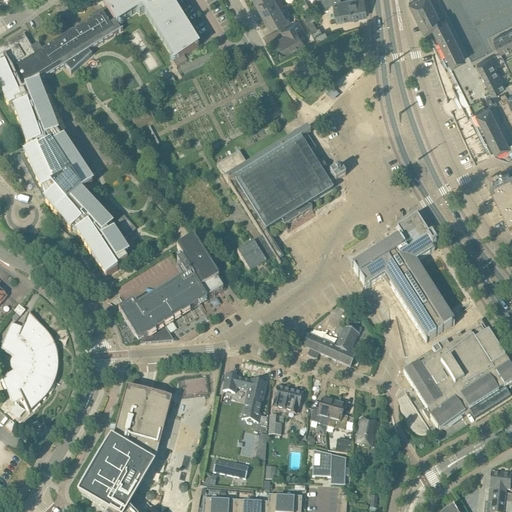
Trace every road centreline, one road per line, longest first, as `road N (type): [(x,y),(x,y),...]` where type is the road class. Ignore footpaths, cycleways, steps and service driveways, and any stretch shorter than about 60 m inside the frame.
road 1 (primary): [(376,0),(398,143),(427,201),(511,316)]
road 2 (primary): [(511,293),(442,193),(415,136),(385,0)]
road 3 (residential): [(402,0),(448,156),(494,240),(511,250)]
road 4 (residential): [(393,390),(243,342)]
road 5 (unclassified): [(393,390),(393,345),(340,269),(321,267)]
road 6 (tertiary): [(35,496),(89,399),(96,355)]
road 7 (residential): [(243,342),(96,355)]
road 8 (tertiary): [(0,251),(65,291),(96,355)]
road 9 (unclassified): [(375,173),(381,141),(366,113),(346,115),(346,140),(358,160)]
road 10 (tertiary): [(511,434),(431,477),(409,511)]
